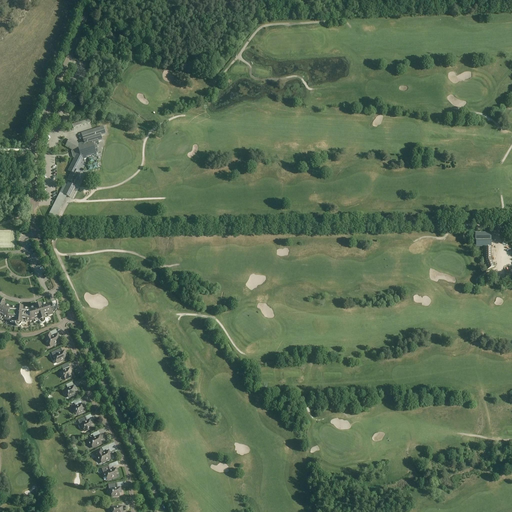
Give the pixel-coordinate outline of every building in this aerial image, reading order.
[(73,127),(91,122),(90,118),(72,124),(73,127)] [(96,147),(99,146),(97,142),(102,141),(100,135),(105,133),(103,127),(81,134),(84,143),(78,145),(69,140),(65,147),(72,150),(71,152),(73,158),(74,159),(68,171),(71,173),(67,180),(74,183),(79,173),(75,171),(80,160),(86,158),(86,157),(93,155),(94,156),(96,155),(96,154),(98,154),(96,147)] [(68,183),(63,194),(70,198),(75,187),(68,183)] [(55,219),(66,196),(60,193),(48,216),(55,219)] [(485,247),(485,242),(491,242),(491,233),(475,233),(475,242),(477,242),(477,247),(485,247)] [(484,247),(484,261),(487,270),(494,267),(491,259),(491,247),(484,247)] [(0,319),(1,320),(2,318),(6,320),(11,321),(11,323),(24,324),(25,322),(30,322),(35,321),(35,323),(48,319),(47,317),(52,316),(52,314),(51,312),(51,311),(50,312),(47,305),(40,306),(40,305),(34,307),(34,308),(28,310),(22,309),(22,308),(16,308),(16,309),(10,308),(4,306),(5,305),(0,302),(0,319)] [(58,334),(51,337),(49,333),(44,336),(46,340),(45,340),(46,344),(50,342),(50,343),(52,346),(59,343),(58,340),(60,339),(58,334)] [(53,361),(55,360),(57,364),(65,360),(64,357),(66,356),(64,351),(51,357),(53,361)] [(71,377),(70,374),(72,373),(69,368),(59,373),(61,377),(63,376),(63,377),(65,380),(71,377)] [(66,395),(67,394),(68,398),(75,395),(74,392),(76,391),(74,386),(64,391),(66,395)] [(83,412),(82,410),(84,409),(81,404),(72,409),(73,412),(75,412),(76,412),(77,415),(83,412)] [(85,417),(78,421),(80,425),(82,428),(83,428),(84,428),(86,431),(91,429),(90,426),(92,425),(90,420),(87,421),(85,417)] [(89,446),(90,445),(92,449),(101,444),(100,441),(102,440),(99,436),(87,442),(89,446)] [(98,461),(100,460),(102,464),(110,459),(109,457),(111,456),(108,451),(96,457),(98,461)] [(101,469),(102,473),(104,477),(106,477),(107,476),(107,477),(108,477),(109,480),(116,477),(115,475),(118,474),(116,469),(110,471),(109,466),(101,469)] [(120,488),(117,488),(116,484),(109,485),(110,493),(112,493),(112,494),(113,497),(119,496),(119,493),(121,493),(120,488)]
